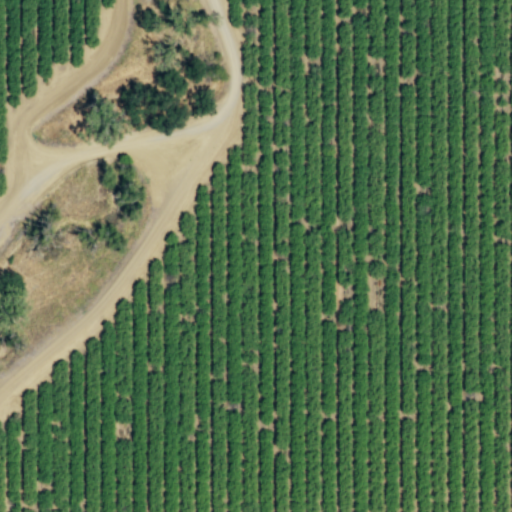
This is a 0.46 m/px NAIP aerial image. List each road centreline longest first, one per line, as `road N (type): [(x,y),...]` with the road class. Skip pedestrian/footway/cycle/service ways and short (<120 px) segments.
road 1 (track): [(223,119),(67,157),(0,213),(119,7),(110,40),(85,74),(21,127),(29,185)]
road 2 (track): [(0,399),(116,293),(223,119),(234,60),(215,0)]
